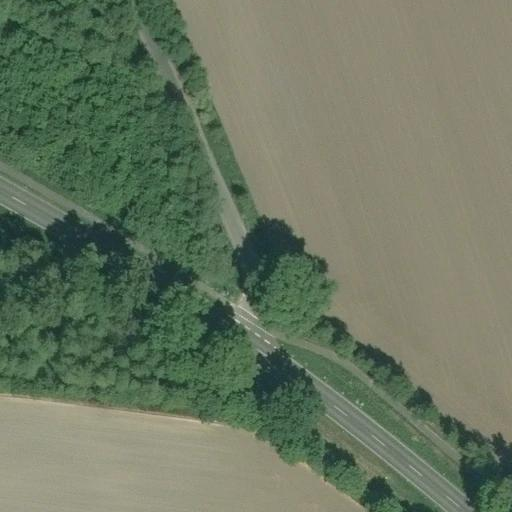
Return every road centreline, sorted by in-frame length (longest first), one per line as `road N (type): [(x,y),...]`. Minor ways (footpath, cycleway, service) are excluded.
road 1 (unclassified): [(149,0),(253,278),(256,318),(246,345)]
road 2 (tertiary): [(246,345),(0,197)]
road 3 (tertiary): [(467,511),(313,387),(246,345)]
